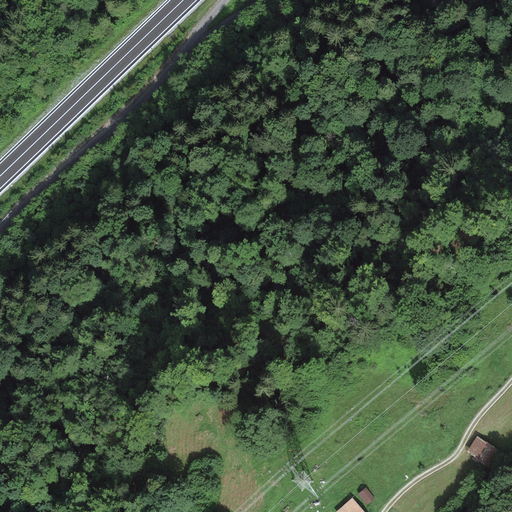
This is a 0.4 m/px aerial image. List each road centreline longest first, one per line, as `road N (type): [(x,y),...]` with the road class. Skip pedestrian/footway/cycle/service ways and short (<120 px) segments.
road 1 (unclassified): [(0,230),(193,41),(264,0)]
road 2 (trunk): [(183,0),(0,175)]
road 3 (track): [(511,380),(458,453),(412,482),(384,511)]
